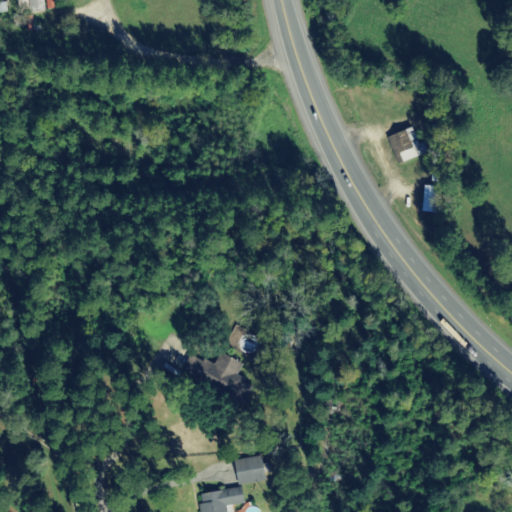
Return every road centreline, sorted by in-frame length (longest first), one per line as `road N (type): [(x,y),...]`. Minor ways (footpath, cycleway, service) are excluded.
road 1 (trunk): [(511,363),(418,271),(346,172),(312,91)]
road 2 (residential): [(83,511),(61,406),(61,311)]
road 3 (residential): [(61,311),(35,134)]
